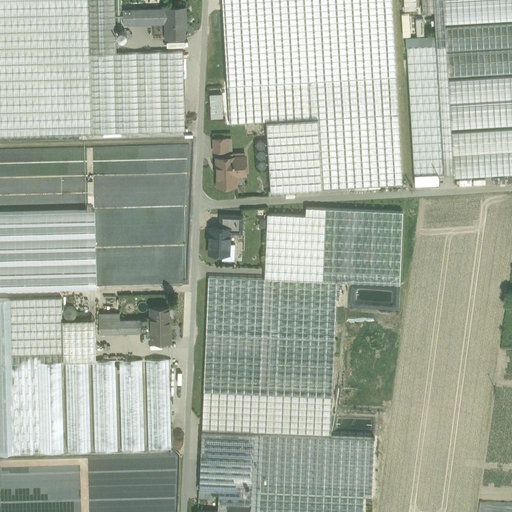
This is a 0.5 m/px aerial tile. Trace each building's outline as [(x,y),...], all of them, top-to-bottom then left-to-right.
[(0,0),(0,136),(93,134),(91,53),(89,0),(0,0)] [(89,0),(91,53),(113,53),(116,52),(115,0),(89,0)] [(222,0),(225,46),(394,36),(391,0),(222,0)] [(409,0),(402,9),(407,13),(414,4),(409,0)] [(433,0),(434,11),(436,45),(407,46),(414,175),(415,175),(438,174),(441,174),(453,173),(451,133),(451,130),(450,107),(449,103),(448,80),(448,77),(447,54),(446,51),(445,28),(445,25),(444,2),(443,0),(433,0)] [(433,0),(422,0),(423,12),(434,11),(433,0)] [(511,0),(474,0),(444,2),(445,25),(511,20),(511,0)] [(186,6),(164,7),(164,23),(165,39),(173,38),(173,39),(176,39),(176,38),(184,38),(184,22),(186,22),(186,6)] [(164,7),(123,8),(123,24),(164,23),(164,7)] [(511,24),(445,28),(446,51),(511,47),(511,24)] [(394,36),(225,46),(230,124),(266,122),(271,192),(402,184),(394,36)] [(511,50),(447,54),(448,77),(511,73),(511,50)] [(116,52),(113,53),(115,134),(185,131),(183,51),(116,52)] [(115,134),(113,53),(91,53),(93,134),(115,134)] [(511,76),(448,80),(449,103),(511,99),(511,76)] [(211,117),(225,116),(224,93),(211,93),(211,117)] [(511,102),(450,107),(451,130),(511,125),(511,102)] [(511,129),(451,133),(453,173),(454,179),(511,175),(511,129)] [(227,137),(213,138),(214,151),(227,151),(227,137)] [(245,156),(216,157),(218,186),(236,185),(235,170),(246,170),(245,156)] [(438,186),(438,174),(415,175),(416,187),(438,186)] [(267,213),(265,279),(337,282),(400,284),(403,211),(306,207),(306,215),(267,213)] [(243,215),(224,214),(223,227),(223,232),(229,232),(242,233),(243,215)] [(223,227),(211,226),(210,253),(226,254),(226,244),(229,244),(229,232),(223,232),(223,227)] [(206,333),(335,339),(337,282),(265,279),(208,276),(206,333)] [(62,297),(10,298),(12,363),(38,362),(62,361),(63,361),(62,320),(62,297)] [(10,298),(0,298),(0,453),(14,453),(12,363),(10,298)] [(109,311),(120,310),(119,301),(96,302),(96,310),(109,309),(109,311)] [(169,307),(151,307),(151,319),(152,328),(152,341),(170,341),(169,317),(174,317),(174,308),(169,308),(169,307)] [(120,320),(120,313),(99,313),(99,333),(138,332),(138,328),(152,328),(151,319),(120,320)] [(95,319),(62,320),(63,361),(65,361),(89,361),(92,360),(96,360),(95,319)] [(195,459),(201,460),(261,462),(258,511),(327,511),(335,339),(206,333),(202,433),(196,432),(195,459)] [(169,358),(146,359),(148,450),(172,449),(169,358)] [(142,359),(119,360),(120,373),(142,373),(142,359)] [(96,360),(92,360),(95,451),(118,450),(115,360),(96,360)] [(62,361),(38,362),(41,453),(64,452),(62,361)] [(89,361),(65,361),(68,452),(91,451),(89,361)] [(38,362),(12,363),(14,453),(41,453),(38,362)] [(142,373),(120,373),(122,450),(145,450),(142,373)] [(258,511),(261,462),(201,460),(199,490),(212,490),(219,491),(218,511),(228,511),(229,504),(251,505),(250,511),(258,511)] [(15,467),(0,467),(0,488),(3,489),(3,486),(10,486),(10,483),(15,484),(15,467)]
